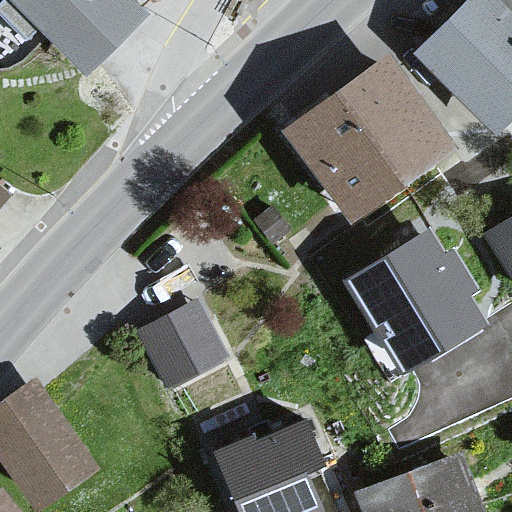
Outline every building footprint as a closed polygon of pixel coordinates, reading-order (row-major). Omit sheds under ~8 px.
[(172,0),(34,0),(98,69),(172,0)] [(511,0),(489,0),(437,52),(511,126),(511,0)] [(479,145),(414,46),(301,120),(366,219),(479,145)] [(0,221),(31,185),(0,157),(0,221)] [(511,219),(499,228),(511,247),(511,219)] [(397,374),(488,331),(439,226),(348,269),(397,374)] [(237,352),(203,294),(151,324),(185,383),(237,352)] [(115,454),(41,369),(0,404),(0,443),(55,506),(115,454)] [(360,511),(311,412),(230,453),(259,511),(360,511)] [(500,511),(474,449),(375,490),(384,511),(500,511)] [(46,511),(25,483),(0,501),(0,511),(46,511)]
